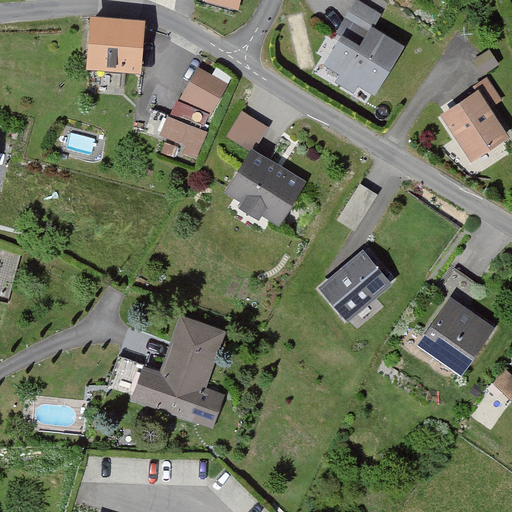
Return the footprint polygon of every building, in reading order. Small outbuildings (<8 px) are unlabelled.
[(239,0),(207,0),(207,2),(237,10),(239,0)] [(345,36),(328,64),(340,72),(334,82),(353,93),(358,84),(373,93),(400,47),(370,30),(378,16),(356,3),(339,32),(345,36)] [(95,22),(91,67),(139,71),(143,26),(95,22)] [(498,64),(489,51),(475,61),(484,74),(498,64)] [(197,68),(172,119),(203,131),(227,84),(197,68)] [(477,93),(443,114),(472,159),(507,137),(489,108),(501,100),(487,79),(474,87),(477,93)] [(243,113),(229,135),(253,150),(267,127),(243,113)] [(186,144),(181,156),(197,160),(208,132),(203,131),(172,119),(168,118),(161,135),(186,144)] [(227,192),(279,224),(305,182),(253,150),(227,192)] [(361,185),(339,220),(354,230),(377,195),(361,185)] [(362,253),(320,289),(347,320),(389,284),(362,253)] [(450,299),(418,344),(462,375),(494,330),(450,299)] [(145,364),(133,399),(213,428),(224,396),(203,389),(223,333),(181,318),(163,370),(145,364)] [(511,397),(511,375),(506,369),(493,383),(510,399),(511,397)]
